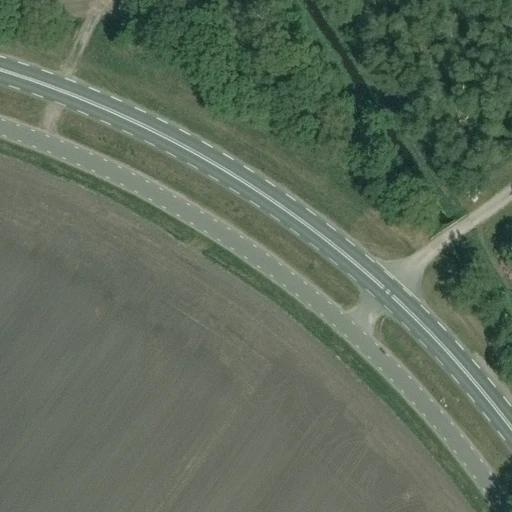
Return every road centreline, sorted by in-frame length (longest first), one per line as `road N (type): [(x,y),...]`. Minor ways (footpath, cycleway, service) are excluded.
road 1 (unclassified): [(503,511),(420,393),(321,297),(145,184),(0,125)]
road 2 (primary): [(511,438),(384,292),(264,198),(152,131),(0,73)]
